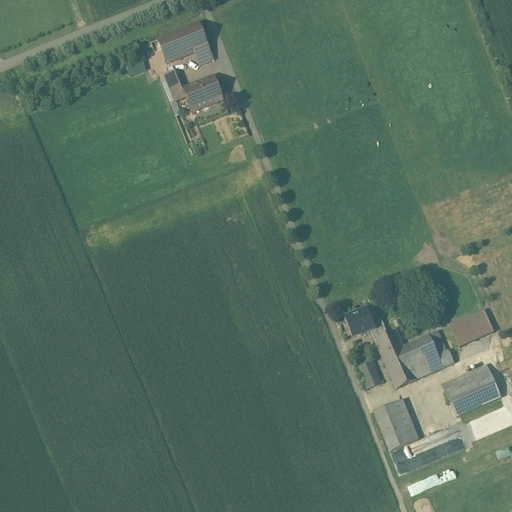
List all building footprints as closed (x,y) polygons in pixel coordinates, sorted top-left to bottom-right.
[(198,24),(158,41),(167,64),(195,53),(200,64),(212,60),(198,24)] [(193,111),(222,99),(213,77),(184,89),(193,111)] [(366,312),(344,321),(352,340),(373,332),(374,331),(372,325),(366,312)] [(493,335),(484,312),(449,326),(458,349),(493,335)] [(381,321),(372,325),(374,331),(373,332),(377,341),(374,342),(396,391),(454,365),(448,352),(437,357),(428,337),(403,349),(396,333),(387,337),(381,321)] [(359,370),(368,391),(381,386),(372,365),(359,370)] [(457,419),(500,399),(486,367),(442,387),(457,419)] [(399,402),(373,413),(389,453),(416,442),(399,402)] [(511,447),(497,450),(499,459),(511,456),(511,447)] [(455,468),(431,477),(435,486),(459,477),(455,468)]
